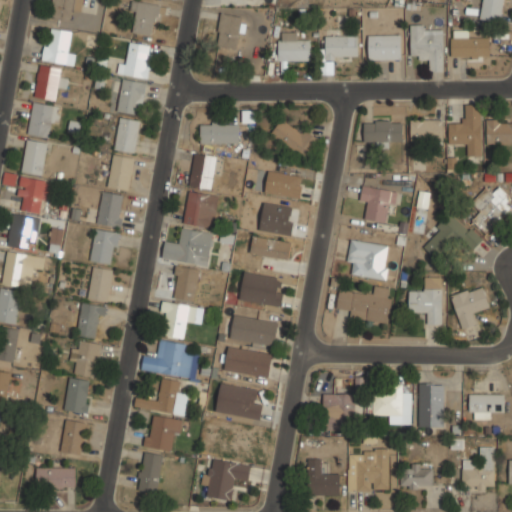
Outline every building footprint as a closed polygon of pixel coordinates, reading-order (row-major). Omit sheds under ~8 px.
[(81,11),(82,0),(52,0),(50,17),(71,21),(73,9),(81,11)] [(482,0),(480,18),(500,21),(502,0),(482,0)] [(129,10),(135,11),(132,33),(154,35),(157,4),(131,1),(129,10)] [(244,17),(222,12),(214,44),(236,49),(244,17)] [(410,59),(432,59),(432,70),(443,70),(443,24),(410,24),(410,59)] [(74,65),(76,54),(69,53),(72,31),(48,28),(44,61),(74,65)] [(278,61),(311,61),(311,40),(297,40),(297,33),(278,33),(278,61)] [(400,59),(400,34),(368,34),(368,59),(400,59)] [(357,35),(325,35),(325,59),(357,59),(357,35)] [(451,36),(451,56),(489,56),(489,36),(451,36)] [(125,63),(120,62),(118,72),(146,78),(153,46),(130,41),(125,63)] [(61,69),(39,66),(35,97),(57,99),(61,69)] [(117,110),(140,114),(145,82),(123,78),(117,110)] [(34,102),(27,134),(46,137),(49,125),(58,127),(62,107),(34,102)] [(482,104),(461,104),(461,125),(449,125),(449,145),(470,145),(470,155),(482,155),(482,104)] [(270,136),(306,160),(319,140),(282,116),(270,136)] [(134,152),(139,119),(119,117),(115,149),(134,152)] [(411,119),(411,141),(443,141),(443,119),(411,119)] [(486,145),(511,145),(511,119),(486,119),(486,145)] [(364,142),(402,142),(402,120),(364,120),(364,142)] [(239,123),(200,123),(200,143),(239,143),(239,123)] [(42,175),(48,143),(27,139),(21,171),(42,175)] [(127,190),(134,157),(114,153),(107,186),(127,190)] [(210,189),(216,157),(195,153),(189,186),(210,189)] [(302,174),(267,171),(265,193),(300,196),(302,174)] [(42,213),(48,180),(21,176),(17,196),(24,197),(22,210),(42,213)] [(368,202),(365,219),(389,223),(394,190),(362,185),(360,201),(368,202)] [(487,233),(511,205),(511,197),(499,186),(492,193),(485,187),(471,203),(479,210),(471,219),(487,233)] [(212,228),(218,197),(189,191),(183,222),(212,228)] [(99,224),(122,225),(123,193),(101,192),(99,224)] [(292,207),(264,202),(258,230),(291,236),(293,221),(289,220),(292,207)] [(34,251),(42,219),(14,212),(6,244),(34,251)] [(424,248),(442,261),(457,240),(472,251),(483,237),(449,212),(424,248)] [(58,253),(65,229),(53,226),(47,250),(58,253)] [(162,257),(207,265),(213,232),(179,226),(176,241),(165,240),(162,257)] [(119,232),(96,228),(90,260),(114,265),(119,232)] [(289,259),(292,240),(253,234),(250,253),(289,259)] [(386,279),(390,244),(350,239),(347,262),(355,263),(354,276),(386,279)] [(2,282),(22,286),(28,254),(8,250),(2,282)] [(171,296),(193,301),(199,269),(178,264),(171,296)] [(110,301),(113,269),(92,266),(89,299),(110,301)] [(239,299),(279,306),(283,277),(244,271),(239,299)] [(420,274),(420,289),(409,288),(409,313),(430,313),(430,324),(441,324),(441,274),(420,274)] [(388,324),(394,288),(374,285),(373,295),(340,289),(337,307),(348,309),(347,318),(388,324)] [(471,314),(490,309),(483,285),(451,294),(461,329),(474,325),(471,314)] [(0,290),(0,320),(13,324),(21,292),(1,287),(0,290)] [(104,306),(83,301),(76,334),(98,338),(104,306)] [(185,337),(187,322),(201,323),(203,306),(162,301),(161,312),(168,312),(166,335),(185,337)] [(274,346),(278,321),(234,314),(230,339),(274,346)] [(20,331),(0,325),(0,359),(11,362),(20,331)] [(142,370),(189,377),(192,354),(184,352),(185,343),(160,339),(157,357),(144,355),(142,370)] [(101,344),(79,341),(78,348),(73,348),(71,360),(77,361),(75,374),(96,377),(101,344)] [(267,378),(272,354),(228,345),(224,369),(267,378)] [(0,404),(5,405),(11,373),(0,371),(0,404)] [(135,407),(175,412),(179,379),(162,377),(159,400),(136,397),(135,407)] [(67,411),(89,411),(89,379),(67,379),(67,411)] [(253,400),(256,389),(221,382),(215,410),(259,419),(262,402),(253,400)] [(443,383),(419,383),(419,427),(443,427),(443,383)] [(390,424),(410,424),(410,394),(402,394),(402,384),(391,384),(391,392),(373,392),(373,415),(390,415),(390,424)] [(493,411),(503,411),(503,393),(469,393),(469,419),(493,419),(493,411)] [(353,395),(323,395),(323,430),(353,430),(353,395)] [(179,419),(151,414),(145,446),(173,451),(179,419)] [(60,451),(82,454),(87,421),(66,417),(60,451)] [(494,446),(481,446),(481,459),(462,459),(462,489),(494,489),(494,446)] [(389,492),(389,448),(361,448),(361,457),(351,457),(351,492),(389,492)] [(162,454),(143,451),(138,490),(157,492),(162,454)] [(207,497),(232,500),(234,480),(248,482),(250,463),(214,459),(213,470),(204,469),(202,484),(209,485),(207,497)] [(401,488),(432,488),(432,464),(401,464),(401,488)] [(36,489),(75,489),(75,467),(36,467),(36,489)] [(308,495),(339,495),(339,471),(308,471),(308,495)]
